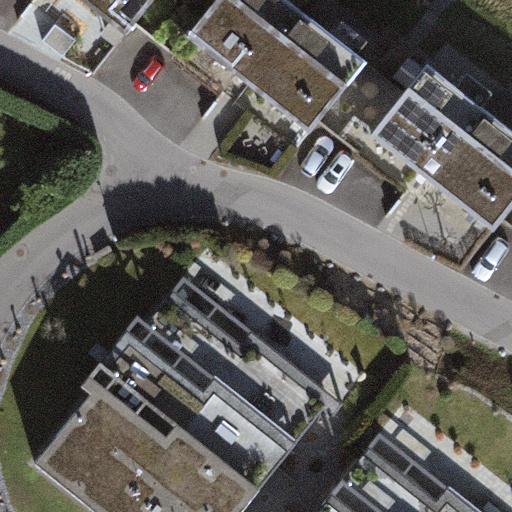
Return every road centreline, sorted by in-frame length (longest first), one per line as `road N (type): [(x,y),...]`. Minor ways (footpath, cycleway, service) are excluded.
road 1 (residential): [(160,195),(259,201),(511,329)]
road 2 (residential): [(160,195),(97,108),(0,55)]
road 3 (residential): [(160,195),(79,225),(0,300)]
